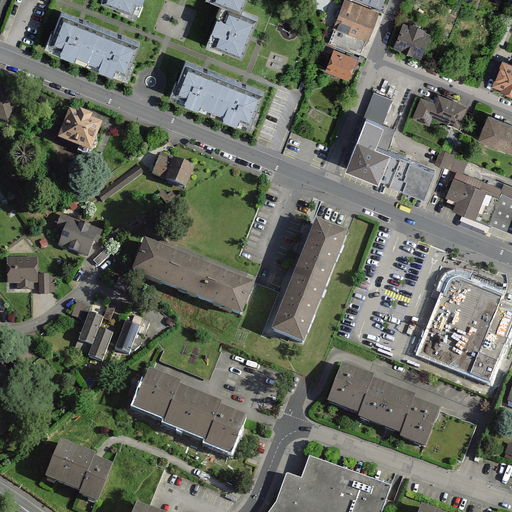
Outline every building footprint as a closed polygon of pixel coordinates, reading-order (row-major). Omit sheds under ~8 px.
[(101,0),(131,12),(135,0),(137,0),(139,1),(139,0),(101,0)] [(245,0),(215,0),(224,3),(241,10),(245,0)] [(365,40),(377,11),(349,0),(340,0),(330,26),(365,40)] [(249,37),(257,16),(241,10),(224,3),(219,16),(217,15),(211,29),(215,30),(210,43),(242,56),(249,37)] [(100,26),(62,12),(50,42),(62,46),(61,49),(75,55),(76,53),(87,58),(100,26)] [(399,26),(391,45),(419,57),(428,36),(421,33),(423,29),(409,22),(406,29),(399,26)] [(100,26),(87,58),(100,62),(99,65),(114,70),(115,68),(127,73),(139,42),(100,26)] [(356,57),(332,46),(323,68),(347,78),(356,57)] [(511,62),(500,58),(490,83),(511,92),(511,62)] [(224,76),(186,61),(174,91),(185,96),(184,99),(200,105),(201,103),(212,108),(224,76)] [(263,91),(224,76),(212,108),(223,112),(223,114),(238,120),(239,117),(251,122),(263,91)] [(0,118),(4,121),(18,87),(2,80),(0,85),(0,118)] [(420,94),(409,120),(426,127),(430,116),(457,128),(467,106),(435,93),(432,99),(420,94)] [(99,121),(67,108),(56,136),(88,149),(99,121)] [(511,123),(485,113),(475,138),(511,152),(511,123)] [(381,122),(363,115),(342,166),(422,198),(434,168),(373,142),(381,122)] [(192,166),(158,152),(150,173),(184,186),(192,166)] [(100,201),(142,172),(135,162),(94,192),(100,201)] [(511,196),(451,173),(443,195),(456,200),(452,209),(511,232),(511,196)] [(511,195),(511,184),(505,182),(502,193),(511,195)] [(65,227),(58,248),(89,259),(99,229),(60,215),(57,224),(65,227)] [(272,333),(301,345),(344,237),(315,225),(272,333)] [(104,240),(95,261),(102,268),(116,253),(104,240)] [(253,287),(142,243),(130,272),(241,317),(253,287)] [(35,257),(7,258),(8,285),(16,285),(16,293),(36,292),(35,257)] [(56,274),(39,275),(40,296),(57,295),(56,274)] [(511,298),(449,277),(421,356),(492,385),(511,332),(511,298)] [(102,319),(88,313),(76,343),(91,349),(98,330),(102,319)] [(139,328),(125,322),(114,351),(128,357),(139,328)] [(91,349),(86,360),(101,365),(113,335),(98,330),(91,349)] [(372,378),(340,366),(326,404),(358,415),(369,384),(372,378)] [(0,400),(15,388),(0,369),(0,400)] [(147,372),(133,407),(163,419),(176,387),(177,384),(147,372)] [(412,400),(369,384),(358,415),(356,419),(399,435),(411,404),(412,400)] [(220,405),(176,387),(163,419),(161,425),(205,442),(218,409),(220,405)] [(426,450),(439,415),(411,404),(399,435),(398,439),(426,450)] [(230,455),(244,420),(218,409),(205,442),(204,444),(230,455)] [(45,479),(80,492),(91,462),(93,456),(58,443),(45,479)] [(382,511),(391,488),(309,459),(300,480),(287,475),(280,495),(277,503),(269,511),(382,511)] [(97,504),(110,469),(91,462),(80,492),(78,497),(97,504)]
